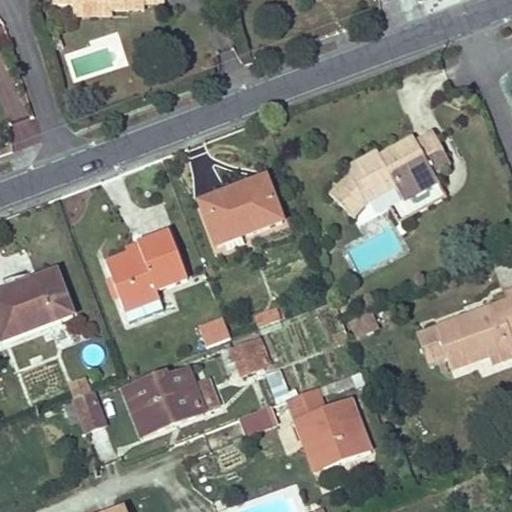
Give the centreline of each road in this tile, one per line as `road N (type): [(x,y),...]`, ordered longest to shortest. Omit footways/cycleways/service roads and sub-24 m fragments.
road 1 (residential): [(511,1),(0,195)]
road 2 (unknown): [(3,0),(59,173)]
road 3 (unknown): [(467,18),(511,145)]
